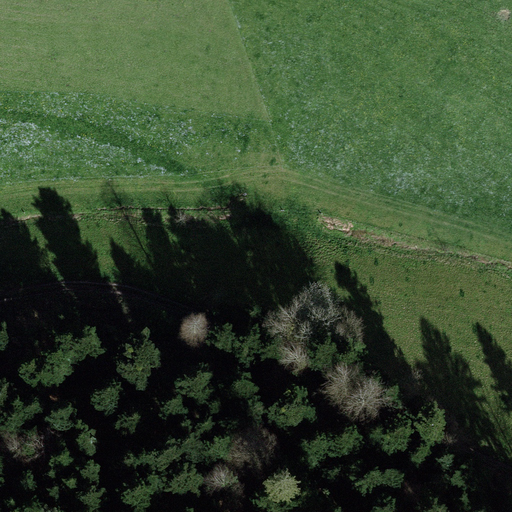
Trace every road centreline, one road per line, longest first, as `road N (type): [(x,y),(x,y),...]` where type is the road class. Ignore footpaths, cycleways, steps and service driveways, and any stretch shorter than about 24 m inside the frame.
road 1 (track): [(363,399),(187,310),(96,288),(48,286),(0,298)]
road 2 (track): [(511,472),(363,399)]
road 3 (track): [(363,399),(477,511)]
